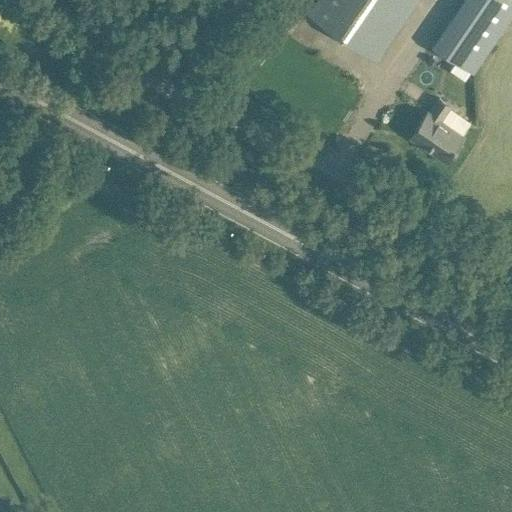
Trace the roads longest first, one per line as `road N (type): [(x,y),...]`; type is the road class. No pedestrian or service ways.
road 1 (tertiary): [(511,355),(0,81)]
road 2 (unclassified): [(511,257),(159,83),(117,49),(87,0)]
